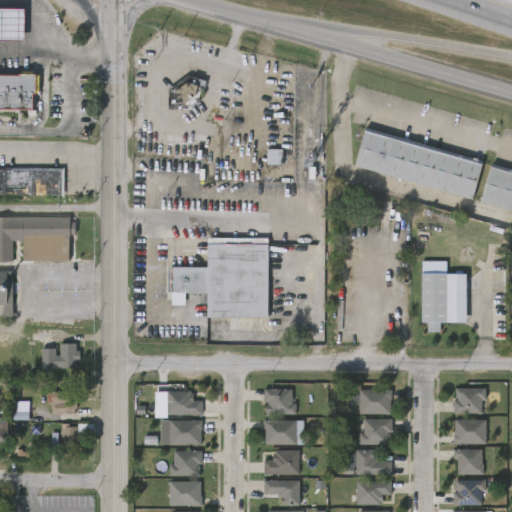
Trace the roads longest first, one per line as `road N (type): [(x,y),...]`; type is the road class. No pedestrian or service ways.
road 1 (tertiary): [(111,0),(121,511)]
road 2 (residential): [(511,366),(120,365)]
road 3 (secondary): [(188,0),(511,91)]
road 4 (residential): [(232,365),(230,511)]
road 5 (residential): [(422,511),(421,366)]
road 6 (motorway): [(375,34),(511,55)]
road 7 (residential): [(0,485),(122,485)]
